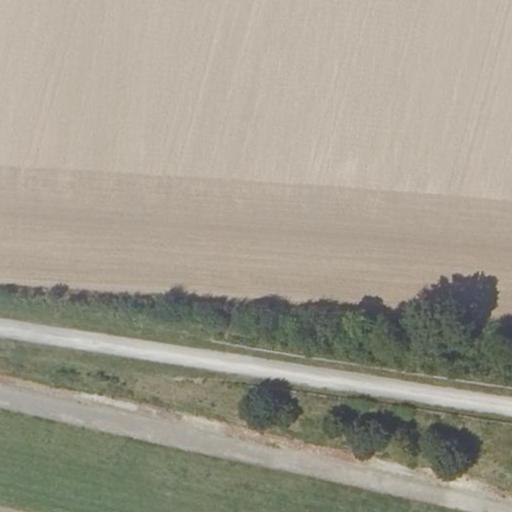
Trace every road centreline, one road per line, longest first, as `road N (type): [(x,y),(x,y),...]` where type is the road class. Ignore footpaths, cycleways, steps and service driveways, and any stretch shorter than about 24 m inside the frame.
road 1 (track): [(510,511),(0,400)]
road 2 (track): [(0,329),(511,403)]
